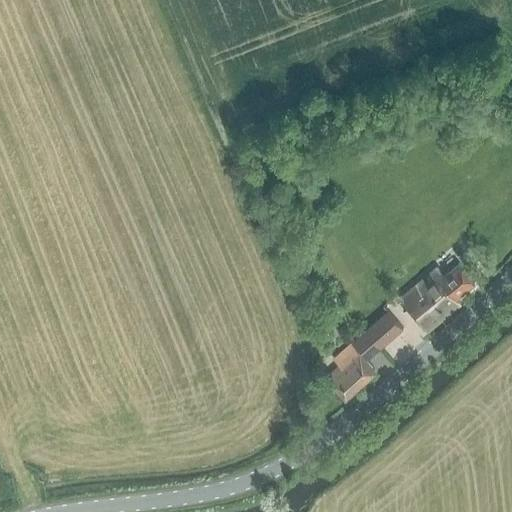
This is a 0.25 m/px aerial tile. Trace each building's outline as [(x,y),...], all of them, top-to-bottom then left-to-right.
[(276,197),(270,196),(264,202),(267,208),(274,208),(279,203),(276,197)] [(456,298),(475,283),(460,264),(445,276),(437,267),(399,298),(426,331),(460,303),(456,298)] [(323,304),(320,297),(303,304),(306,311),(323,304)] [(368,358),(402,328),(387,311),(353,341),(368,358)] [(345,402),(376,374),(349,344),(332,359),(338,367),(325,379),(345,402)]
